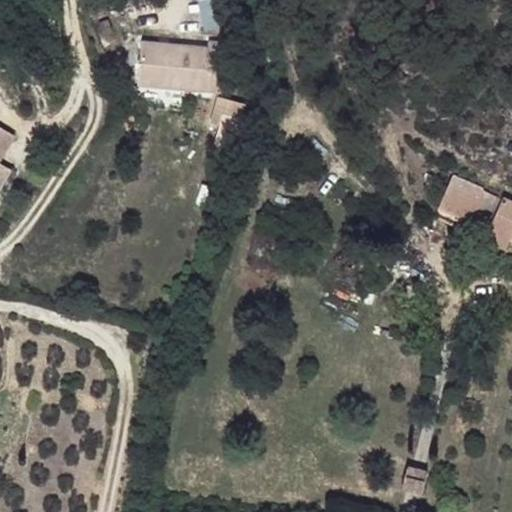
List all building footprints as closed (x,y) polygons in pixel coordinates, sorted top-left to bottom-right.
[(114,35),(107,17),(97,20),(104,38),(114,35)] [(221,92),(225,43),(209,42),(209,47),(142,42),(139,85),(221,92)] [(402,60),(398,51),(387,58),(392,67),(402,60)] [(240,133),(248,103),(222,96),(214,126),(240,133)] [(0,190),(11,170),(0,162),(0,158),(14,134),(0,126),(0,190)] [(476,206),(483,190),(484,187),(454,174),(438,208),(469,222),(476,206)] [(489,231),(503,199),(483,190),(476,206),(469,222),(489,231)] [(511,240),(511,203),(503,199),(489,231),(485,239),(507,250),(511,241),(511,240)]
